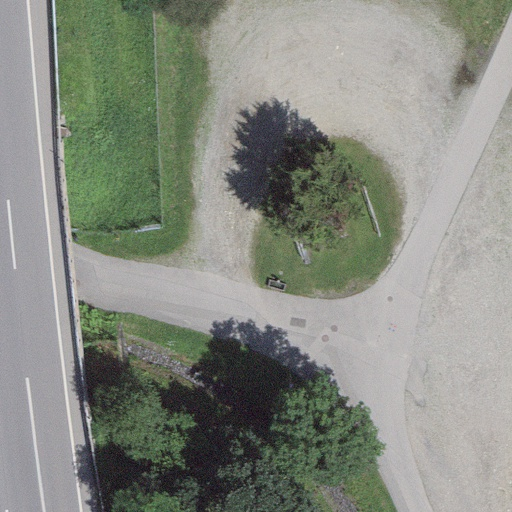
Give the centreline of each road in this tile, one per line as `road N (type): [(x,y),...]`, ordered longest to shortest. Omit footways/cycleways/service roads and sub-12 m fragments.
road 1 (track): [(0,263),(383,359)]
road 2 (motorway): [(23,511),(0,310)]
